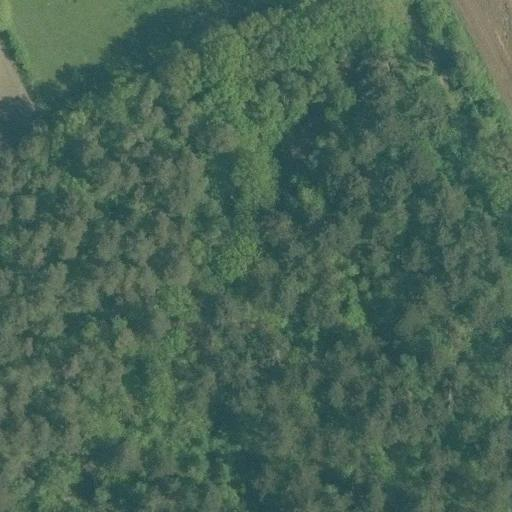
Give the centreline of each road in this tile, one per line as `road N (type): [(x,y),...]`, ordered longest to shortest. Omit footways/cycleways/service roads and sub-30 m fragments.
road 1 (track): [(399,0),(334,84),(178,342),(53,511)]
road 2 (track): [(511,200),(428,46),(413,0)]
